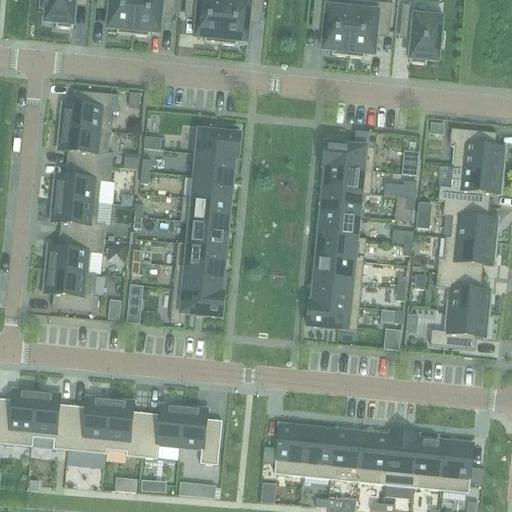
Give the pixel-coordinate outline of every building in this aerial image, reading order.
[(47,10),(45,24),(57,25),(56,29),(73,31),(76,3),(88,3),(88,0),(42,0),(42,10),(47,10)] [(97,0),(97,5),(110,6),(108,30),(118,31),(117,36),(133,37),(136,0),(97,0)] [(136,0),(133,37),(149,39),(150,34),(159,35),(162,11),(175,12),(175,0),(136,0)] [(221,46),(225,0),(186,0),(185,13),(198,14),(195,38),(205,40),(205,44),(221,46)] [(225,0),(221,46),(237,48),(237,43),(247,44),(249,20),(262,21),(264,0),(225,0)] [(332,57),(348,58),(354,2),(334,0),(314,0),(312,26),(325,27),(323,51),(332,52),(332,57)] [(392,6),(354,2),(348,58),(364,60),(364,55),(374,56),(377,32),(389,34),(392,6)] [(410,65),(426,66),(426,62),(438,63),(439,50),(444,50),(446,34),(441,33),(443,15),(416,13),(416,8),(402,7),(400,35),(412,36),(410,65)] [(63,105),(61,129),(111,134),(113,112),(118,113),(119,98),(74,93),(73,106),(63,105)] [(130,95),(129,108),(139,109),(141,96),(130,95)] [(431,125),(430,136),(443,137),(444,126),(431,125)] [(61,129),(59,152),(68,153),(67,166),(112,170),(113,156),(109,155),(111,134),(61,129)] [(452,131),(450,146),(455,147),(453,168),(502,173),(505,150),(495,149),(497,136),(452,131)] [(192,156),(237,160),(240,136),(195,132),(192,156)] [(145,140),(144,151),(152,151),(161,152),(161,151),(161,141),(153,140),(145,140)] [(326,145),(323,170),(326,170),(326,168),(373,173),(375,150),(366,150),(326,145)] [(195,179),(233,182),(235,160),(237,161),(237,160),(192,156),(197,157),(195,179)] [(124,160),(123,171),(136,172),(138,161),(124,160)] [(143,162),(142,173),(151,174),(152,163),(143,162)] [(56,177),(54,201),(99,205),(101,184),(110,185),(112,170),(67,166),(66,178),(56,177)] [(411,166),(409,177),(417,178),(418,167),(411,166)] [(326,170),(324,191),(366,196),(366,197),(371,197),(373,173),(326,168),(326,170)] [(439,188),(438,204),(444,204),(444,203),(489,208),(491,196),(500,197),(502,173),(453,168),(452,170),(450,190),(439,188)] [(149,186),(151,174),(142,173),(141,185),(149,186)] [(183,200),(183,201),(230,206),(233,183),(195,179),(193,201),(183,200)] [(407,188),(406,200),(415,200),(416,188),(407,188)] [(324,191),(321,214),(359,218),(359,219),(364,219),(366,197),(366,196),(324,191)] [(122,196),(121,207),(132,208),(133,197),(122,196)] [(414,213),(415,200),(406,200),(406,212),(414,213)] [(54,201),(51,224),(61,225),(60,237),(105,242),(106,228),(97,227),(99,205),(54,201)] [(183,201),(181,223),(228,228),(230,206),(183,201)] [(444,204),(443,218),(452,219),(450,239),(450,240),(495,245),(498,221),(488,220),(489,208),(444,203),(444,204)] [(419,205),(418,218),(430,219),(431,206),(420,205),(419,205)] [(136,207),(134,219),(143,220),(144,207),(136,207)] [(321,214),(319,237),(357,241),(357,240),(359,219),(359,218),(321,214)] [(142,231),(143,220),(134,219),(134,230),(142,231)] [(178,246),(226,250),(228,228),(181,223),(181,224),(190,225),(188,246),(178,245),(178,246)] [(406,234),(405,246),(413,246),(414,235),(406,234)] [(49,249),(47,271),(87,275),(89,255),(102,256),(103,256),(103,254),(105,242),(60,237),(58,250),(49,249)] [(319,237),(317,260),(364,265),(366,241),(357,240),(357,241),(319,237)] [(439,261),(437,275),(482,280),(483,267),(493,268),(495,245),(450,240),(450,239),(446,239),(443,261),(439,261)] [(176,268),(223,273),(226,250),(178,246),(176,268)] [(412,258),(413,246),(405,246),(404,257),(412,258)] [(134,253),(133,265),(141,265),(142,254),(134,253)] [(317,260),(314,283),(362,288),(364,265),(317,260)] [(140,277),(141,265),(133,265),(132,276),(140,277)] [(174,291),(224,296),(224,295),(221,295),(223,273),(176,268),(174,291)] [(46,273),(44,296),(54,297),(52,310),(97,314),(99,299),(94,299),(96,276),(87,275),(47,271),(46,273)] [(437,275),(436,289),(450,291),(448,314),(488,318),(490,293),(481,292),(482,280),(437,275)] [(415,278),(415,291),(425,292),(426,278),(415,278)] [(398,279),(397,291),(406,292),(407,280),(398,279)] [(312,305),(312,306),(359,311),(362,288),(314,283),(312,305)] [(138,288),(130,287),(129,299),(137,299),(138,288)] [(185,316),(221,319),(224,296),(174,291),(171,324),(185,325),(185,316)] [(405,304),(406,292),(397,291),(396,303),(405,304)] [(310,304),(307,328),(357,333),(359,311),(312,306),(312,305),(310,304)] [(109,312),(107,323),(120,325),(122,313),(109,312)] [(395,314),(394,326),(402,326),(403,314),(395,314)] [(432,332),(430,348),(475,352),(476,339),(486,340),(488,318),(448,314),(446,334),(432,332)] [(408,317),(406,333),(407,333),(417,334),(418,318),(408,317)] [(389,352),(399,353),(401,333),(391,332),(389,352)] [(0,446),(33,450),(34,440),(34,436),(38,393),(12,390),(11,402),(0,401),(0,446)] [(34,436),(34,440),(54,442),(53,452),(68,453),(73,409),(62,408),(63,395),(38,393),(34,436)] [(73,409),(68,453),(106,457),(107,452),(107,444),(112,400),(85,398),(84,410),(73,409)] [(107,444),(107,452),(127,454),(127,459),(142,461),(146,416),(134,415),(136,403),(112,400),(107,444)] [(146,416),(142,461),(157,462),(157,461),(159,449),(179,451),(180,451),(184,408),(159,405),(158,417),(146,416)] [(184,408),(180,451),(201,453),(200,467),(218,468),(219,455),(222,424),(209,422),(210,410),(184,408)] [(264,450),(263,466),(274,467),(273,477),(303,480),(304,466),(308,428),(278,425),(276,451),(264,450)] [(304,466),(303,480),(330,482),(331,469),(335,431),(308,428),(304,466)] [(331,469),(330,482),(357,485),(359,472),(362,434),(335,431),(331,469)] [(359,472),(357,485),(385,488),(387,475),(391,436),(362,434),(359,472)] [(387,475),(385,488),(412,491),(413,477),(417,439),(391,436),(387,475)] [(413,477),(412,491),(440,494),(442,480),(446,442),(417,439),(413,477)] [(442,480),(440,494),(469,497),(470,487),(482,488),(484,472),(471,470),(474,445),(446,442),(442,480)] [(116,481),(115,493),(137,495),(138,482),(116,481)] [(141,483),(141,494),(154,495),(155,484),(141,483)] [(204,487),(203,501),(214,502),(215,490),(215,488),(204,487)] [(316,501),(315,509),(328,510),(328,502),(316,501)] [(328,502),(328,510),(340,511),(340,503),(328,502)]
